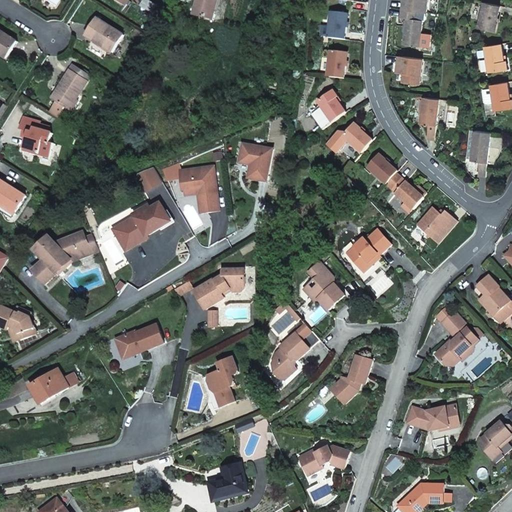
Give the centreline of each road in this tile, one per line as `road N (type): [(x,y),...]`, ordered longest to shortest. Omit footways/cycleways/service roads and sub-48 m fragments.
road 1 (residential): [(379,0),(377,93),(394,126),(419,159),(496,218)]
road 2 (residential): [(0,375),(209,253)]
road 3 (residential): [(413,331),(355,511)]
road 4 (residential): [(0,470),(127,450),(144,430)]
road 5 (residential): [(496,218),(436,283),(413,331)]
